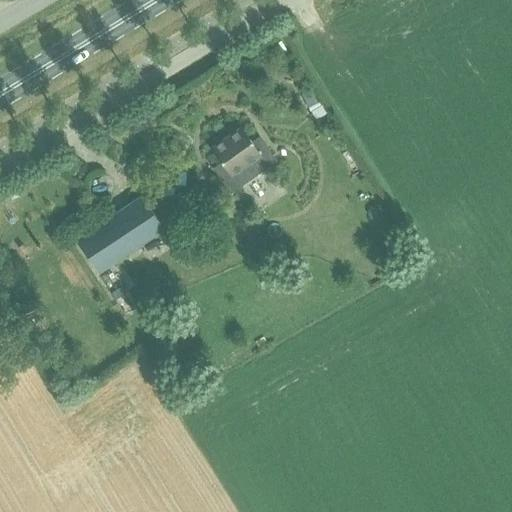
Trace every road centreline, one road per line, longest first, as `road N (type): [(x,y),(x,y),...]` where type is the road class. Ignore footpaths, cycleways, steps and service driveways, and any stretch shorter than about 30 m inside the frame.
road 1 (unclassified): [(0,169),(282,0)]
road 2 (primary): [(0,95),(158,0)]
